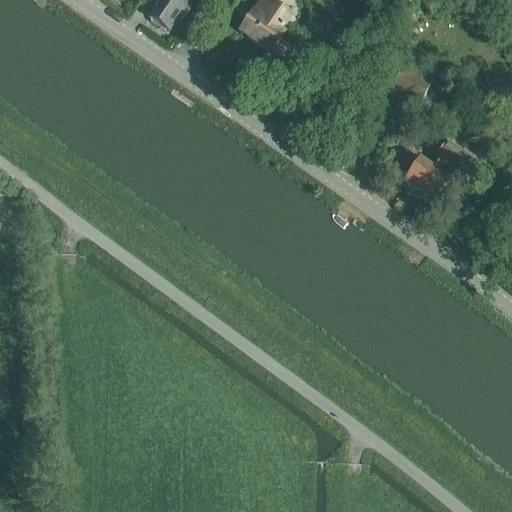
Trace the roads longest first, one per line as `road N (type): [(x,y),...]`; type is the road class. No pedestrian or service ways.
road 1 (unclassified): [(461,511),(0,164)]
road 2 (tertiary): [(511,317),(73,0)]
road 3 (track): [(85,358),(69,260),(80,225)]
